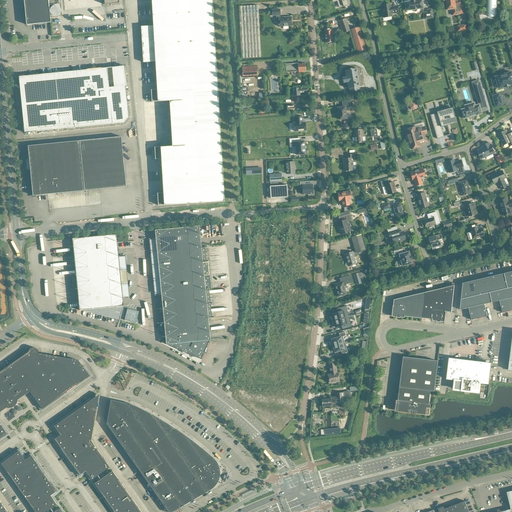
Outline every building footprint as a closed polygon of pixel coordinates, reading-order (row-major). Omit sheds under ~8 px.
[(24,0),(26,25),(51,22),(49,5),(58,4),(57,0),(103,0),(104,4),(119,3),(118,0),(24,0)] [(212,0),(151,0),(153,26),(141,26),(143,62),(155,62),(157,89),(151,90),(152,102),(169,101),(172,146),(154,147),(155,159),(161,159),(163,193),(157,193),(158,205),(224,201),(212,0)] [(350,7),(348,0),(347,0),(346,0),(331,0),(333,2),(338,1),(340,9),(345,7),(345,9),(350,7)] [(423,8),(421,0),(419,0),(416,1),(415,0),(414,0),(412,1),(412,0),(411,0),(411,1),(405,2),(406,11),(412,10),(412,11),(413,11),(414,12),(415,12),(416,12),(416,11),(417,11),(417,10),(417,9),(423,8)] [(463,14),(461,0),(454,1),(454,0),(442,0),(443,1),(445,0),(447,10),(452,9),(452,15),(463,14)] [(497,2),(496,0),(485,0),(485,12),(482,12),(482,14),(485,14),(485,15),(497,15),(497,14),(500,14),(500,12),(497,12),(497,4),(500,4),(500,2),(497,2)] [(397,6),(392,7),(390,8),(390,4),(382,5),(384,18),(392,16),(391,14),(398,12),(397,6)] [(258,5),(239,6),(241,58),(261,57),(258,5)] [(292,26),(291,17),(280,18),(280,15),(280,9),(272,10),(272,16),(276,15),(277,23),(279,22),(279,27),(292,26)] [(431,9),(427,10),(428,12),(423,13),(424,19),(433,18),(431,9)] [(346,18),(339,21),(343,33),(350,31),(346,18)] [(367,51),(359,27),(350,30),(358,53),(367,51)] [(333,42),(332,28),(324,29),(326,43),(329,43),(329,44),(333,44),(333,42)] [(305,71),(305,63),(298,64),(298,63),(286,64),(287,73),(298,72),(298,73),(303,73),(303,71),(305,71)] [(19,77),(25,132),(124,122),(128,117),(125,86),(127,86),(125,66),(112,67),(114,87),(109,87),(107,68),(19,77)] [(257,76),(256,67),(243,68),(243,77),(257,76)] [(359,87),(360,86),(357,68),(352,69),(351,68),(350,69),(345,70),(348,88),(349,88),(350,92),(359,91),(359,87)] [(511,84),(511,75),(511,72),(495,77),(498,88),(504,87),(509,86),(509,85),(511,84)] [(487,110),(479,80),(472,82),(474,91),(476,91),(478,97),(476,97),(478,105),(475,106),(474,103),(464,106),(465,109),(461,110),(464,119),(469,117),(469,116),(470,116),(471,116),(474,115),(476,114),(476,115),(481,113),(481,112),(487,110)] [(299,93),(307,92),(307,87),(293,88),(293,96),(300,95),(299,93)] [(502,105),(499,94),(493,96),(496,107),(502,105)] [(345,111),(349,110),(348,106),(352,106),(352,100),(342,102),(343,107),(337,108),(339,120),(347,118),(345,111)] [(454,114),(452,109),(447,110),(448,113),(438,116),(437,113),(430,115),(437,138),(444,136),(441,127),(447,125),(447,124),(455,122),(453,114),(454,114)] [(294,123),(294,131),(306,130),(305,122),(302,122),(302,117),(295,117),(296,123),(294,123)] [(427,142),(424,134),(426,133),(424,127),(415,130),(415,127),(413,128),(412,128),(411,127),(410,128),(409,128),(408,129),(407,129),(405,130),(411,149),(413,148),(413,147),(417,146),(418,147),(420,146),(420,144),(427,142)] [(363,136),(363,134),(364,134),(364,131),(363,132),(362,129),(354,130),(355,143),(362,142),(362,137),(363,136)] [(377,129),(371,130),(371,137),(373,137),(374,143),(380,142),(379,136),(377,136),(377,129)] [(511,145),(511,132),(508,135),(505,131),(498,134),(504,145),(508,143),(510,146),(511,145)] [(126,186),(121,137),(80,141),(28,146),(31,183),(32,183),(33,193),(31,193),(31,197),(36,197),(36,195),(42,195),(84,190),(126,186)] [(306,154),(305,141),(300,141),(300,138),(290,139),(290,143),(296,142),(297,155),(306,154)] [(495,153),(491,144),(490,145),(489,143),(484,145),(485,147),(477,151),(481,159),(495,153)] [(352,162),(354,162),(353,154),(346,155),(347,158),(343,159),(343,164),(345,164),(345,171),(344,171),(348,171),(349,171),(353,170),(352,162)] [(454,160),(446,162),(449,173),(457,170),(458,174),(464,172),(461,160),(456,161),(457,162),(455,163),(454,160)] [(294,173),(294,162),(286,162),(286,174),(294,173)] [(412,180),(414,179),(415,186),(422,184),(420,178),(425,176),(422,169),(417,170),(418,171),(416,171),(410,172),(412,180)] [(504,179),(506,178),(506,177),(505,174),(504,174),(502,171),(491,176),(495,183),(499,181),(499,183),(502,190),(507,187),(504,179)] [(282,181),(281,173),(269,174),(270,182),(282,181)] [(381,186),(385,185),(388,194),(396,192),(394,185),(393,182),(389,183),(388,179),(380,181),(381,186)] [(467,180),(458,183),(462,196),(470,194),(470,193),(471,192),(470,188),(468,188),(468,186),(467,180)] [(312,181),(300,182),(300,188),(300,189),(302,188),(303,195),(313,194),(312,181)] [(287,185),(270,186),(270,198),(288,197),(287,185)] [(351,199),(351,197),(350,192),(338,193),(339,201),(341,201),(342,206),(350,205),(349,200),(351,199)] [(426,198),(424,192),(416,194),(418,201),(419,201),(419,204),(420,209),(429,206),(427,202),(429,202),(428,198),(426,198)] [(511,200),(508,201),(507,197),(499,200),(502,209),(503,209),(505,216),(511,214),(510,208),(511,207),(511,200)] [(464,208),(465,211),(476,208),(474,202),(465,205),(466,207),(464,208)] [(388,208),(392,207),(394,213),(393,214),(394,217),(395,217),(395,218),(403,215),(402,210),(401,210),(400,208),(401,208),(399,203),(391,205),(390,206),(389,203),(382,205),(383,209),(385,209),(384,208),(388,207),(388,208)] [(465,211),(464,212),(466,218),(469,217),(478,214),(476,208),(465,211)] [(436,212),(428,214),(429,218),(423,220),(425,227),(436,224),(435,224),(439,222),(436,212)] [(350,232),(348,226),(348,225),(347,220),(348,220),(349,222),(352,220),(350,214),(339,218),(340,221),(337,222),(339,230),(339,231),(339,233),(340,234),(350,232)] [(470,232),(467,233),(469,240),(472,239),(473,239),(476,238),(478,239),(479,238),(479,237),(484,236),(482,228),(478,229),(477,224),(476,224),(475,220),(468,222),(469,225),(469,226),(470,232)] [(177,228),(155,230),(157,252),(158,267),(164,323),(166,339),(166,344),(167,344),(190,354),(189,357),(192,358),(193,356),(201,359),(210,340),(210,337),(210,333),(209,331),(208,321),(208,318),(208,317),(203,262),(201,248),(201,245),(199,226),(197,226),(196,226),(177,228)] [(390,238),(392,238),(394,243),(405,239),(403,231),(398,233),(397,233),(396,233),(396,230),(397,230),(396,227),(387,229),(390,238)] [(124,306),(118,249),(116,234),(72,238),(79,310),(80,310),(119,320),(123,306),(124,306)] [(354,256),(359,255),(358,252),(365,250),(361,234),(351,237),(355,251),(352,252),(344,254),(345,260),(346,259),(348,266),(350,265),(350,266),(351,265),(356,264),(354,256)] [(442,247),(439,239),(442,239),(441,234),(428,238),(430,242),(431,244),(430,244),(432,250),(442,247)] [(410,256),(409,252),(404,253),(402,248),(393,251),(394,255),(399,253),(400,256),(398,256),(400,261),(401,261),(402,266),(412,263),(411,259),(410,256)] [(511,271),(463,283),(460,310),(469,308),(472,320),(488,316),(485,304),(500,300),(503,313),(511,310),(511,271)] [(353,282),(351,275),(340,279),(341,279),(342,282),(334,284),(336,289),(337,291),(337,292),(336,292),(338,297),(346,294),(343,285),(353,282)] [(425,292),(422,318),(432,319),(432,320),(445,321),(446,312),(452,312),(455,286),(425,292)] [(422,318),(425,292),(393,300),(393,306),(392,306),(391,316),(396,317),(399,317),(404,317),(404,316),(422,318)] [(337,312),(332,314),(333,320),(349,316),(346,306),(336,308),(337,312)] [(349,316),(333,320),(335,327),(341,326),(342,329),(352,327),(349,316)] [(344,342),(343,336),(344,336),(346,336),(345,332),(339,333),(340,337),(331,339),(332,342),(331,342),(332,346),(345,342),(344,342)] [(347,352),(345,342),(332,346),(333,350),(334,349),(335,352),(341,350),(342,354),(347,352)] [(18,400),(28,392),(30,391),(40,406),(45,407),(86,378),(87,372),(83,366),(85,364),(84,363),(84,362),(83,360),(82,361),(81,359),(79,361),(79,360),(39,354),(39,353),(39,352),(39,351),(38,350),(37,349),(36,348),(35,348),(34,347),(33,347),(32,348),(31,348),(30,349),(29,349),(29,350),(29,351),(28,352),(0,371),(0,438),(7,434),(0,423),(0,411),(6,407),(5,406),(17,398),(18,400)] [(433,391),(437,361),(402,357),(396,405),(395,405),(394,411),(428,415),(430,404),(428,404),(430,391),(433,391)] [(456,380),(454,389),(463,390),(466,391),(468,392),(468,391),(471,391),(479,392),(480,383),(489,384),(489,381),(492,363),(449,358),(447,379),(456,380)] [(339,382),(338,373),(337,373),(335,363),(328,364),(329,368),(331,368),(332,374),(328,375),(329,383),(339,382)] [(344,402),(343,392),(335,393),(335,397),(330,397),(330,398),(321,399),(322,406),(330,406),(331,408),(337,407),(336,403),(344,402)] [(91,440),(98,400),(99,394),(93,399),(54,426),(60,435),(54,439),(80,475),(85,471),(92,479),(110,467),(91,440)] [(110,401),(106,424),(142,474),(151,487),(158,496),(157,497),(159,499),(159,498),(163,504),(166,509),(168,511),(171,511),(174,510),(210,490),(212,489),(213,487),(215,486),(216,484),(217,483),(218,481),(219,479),(219,477),(220,475),(220,473),(220,472),(220,470),(219,469),(219,467),(219,466),(218,465),(217,463),(217,462),(216,461),(215,460),(214,459),(211,456),(208,453),(205,451),(202,448),(199,446),(194,442),(189,438),(184,435),(179,431),(174,428),(170,425),(166,422),(161,420),(157,417),(153,415),(149,413),(145,411),(141,409),(137,407),(133,405),(111,400),(110,401)] [(56,491),(31,455),(25,460),(19,451),(4,461),(3,466),(35,511),(45,511),(57,504),(50,495),(56,491)] [(141,511),(112,471),(94,483),(114,511),(141,511)] [(469,511),(465,501),(447,508),(445,509),(444,506),(438,508),(439,511),(469,511)]
